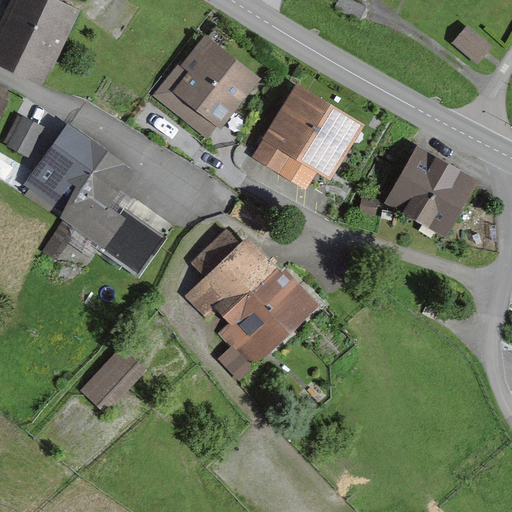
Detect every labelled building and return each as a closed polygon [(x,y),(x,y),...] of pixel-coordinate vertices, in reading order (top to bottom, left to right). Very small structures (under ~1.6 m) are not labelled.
[(0,64),(35,81),(67,13),(39,0),(15,0),(0,33),(0,64)] [(358,19),(364,6),(351,0),(339,0),(335,8),(358,19)] [(456,42),(477,60),(488,47),(467,30),(456,42)] [(152,95),(206,139),(217,125),(220,128),(260,78),(206,35),(181,66),(178,63),(152,95)] [(298,83),(263,139),(297,160),(332,105),(298,83)] [(329,180),(364,124),(332,105),(297,160),(329,180)] [(23,119),(10,144),(27,153),(40,128),(23,119)] [(73,201),(79,186),(103,153),(69,129),(37,174),(73,201)] [(417,146),(385,203),(446,238),(479,181),(417,146)] [(98,247),(138,275),(162,241),(122,213),(119,217),(103,205),(127,171),(103,153),(79,186),(73,201),(66,216),(102,241),(98,247)] [(379,200),(362,196),(359,213),(376,216),(379,200)] [(286,292),(227,230),(193,263),(207,281),(190,297),(209,317),(219,306),(233,320),(219,333),(240,355),(246,350),(252,356),(310,302),(294,284),(286,292)] [(123,345),(83,387),(99,402),(139,360),(123,345)]
